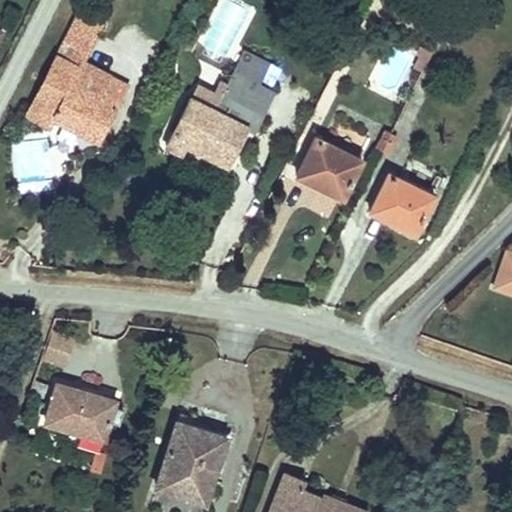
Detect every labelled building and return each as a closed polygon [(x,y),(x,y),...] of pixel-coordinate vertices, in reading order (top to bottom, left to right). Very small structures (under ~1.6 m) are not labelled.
[(98,143),(127,85),(83,63),(102,24),(79,12),(30,108),(54,121),(57,115),(80,127),(77,132),(98,143)] [(422,72),(433,52),(420,45),(415,54),(418,56),(413,67),(422,72)] [(255,131),(275,91),(261,84),(271,63),(244,49),(228,83),(229,83),(215,110),(191,98),(167,146),(181,153),(185,144),(228,165),(247,127),(255,131)] [(215,110),(229,83),(228,83),(220,79),(214,91),(198,83),(191,98),(215,110)] [(80,127),(57,115),(54,121),(77,132),(80,127)] [(342,198),(361,160),(360,160),(366,146),(357,138),(347,132),(336,131),(330,144),(316,138),(297,175),(313,183),(316,178),(329,185),(326,189),(342,198)] [(387,142),(391,134),(386,132),(381,139),(387,142)] [(392,145),(396,137),(391,134),(387,142),(392,145)] [(382,150),(387,142),(381,139),(377,147),(382,150)] [(387,152),(392,145),(387,142),(382,150),(387,152)] [(415,233),(433,196),(388,174),(372,206),(401,221),(399,225),(415,233)] [(329,185),(316,178),(313,183),(326,189),(329,185)] [(401,221),(372,206),(370,211),(399,225),(401,221)] [(511,252),(507,251),(494,288),(511,293),(511,252)] [(66,368),(74,336),(48,330),(40,362),(66,368)] [(104,437),(114,403),(56,386),(46,419),(104,437)] [(204,502),(223,443),(197,435),(199,429),(177,422),(157,486),(204,502)] [(225,437),(199,429),(197,435),(223,443),(225,437)] [(365,511),(303,488),(306,480),(285,472),(269,511),(365,511)]
